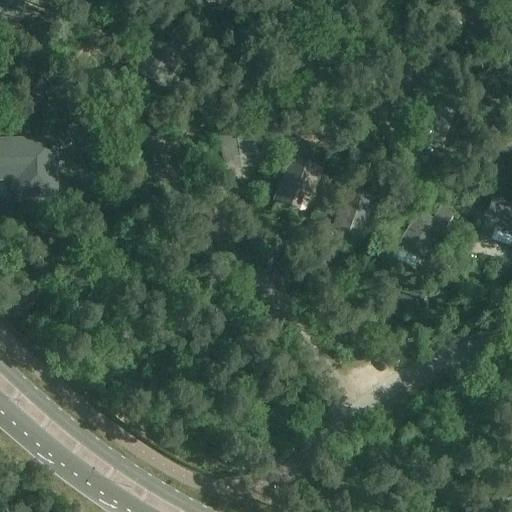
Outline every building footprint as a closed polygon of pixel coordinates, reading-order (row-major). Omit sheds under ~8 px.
[(20,0),(0,0),(0,22),(25,15),(20,0)] [(511,0),(505,0),(496,13),(494,15),(484,7),(476,17),(502,38),(506,33),(511,38),(511,0)] [(347,25),(345,26),(338,19),(309,44),(316,52),(325,44),(338,60),(360,40),(347,25)] [(166,92),(189,56),(156,35),(134,71),(166,92)] [(117,62),(129,69),(142,47),(130,39),(117,62)] [(422,98),(409,135),(431,143),(430,145),(441,149),(453,116),(440,112),(442,107),(434,104),(435,102),(422,98)] [(511,156),(511,122),(498,150),(511,156)] [(225,171),(257,166),(252,137),(241,139),(240,131),(219,134),(225,171)] [(0,178),(17,179),(18,196),(54,196),(53,142),(0,142),(0,178)] [(294,208),(299,193),(311,197),(321,171),(290,159),(275,201),(294,208)] [(363,238),(367,227),(376,199),(356,192),(356,194),(346,191),(343,201),(333,229),(363,238)] [(511,207),(492,201),(480,237),(511,248),(511,207)] [(422,262),(444,226),(419,210),(397,246),(422,262)]
